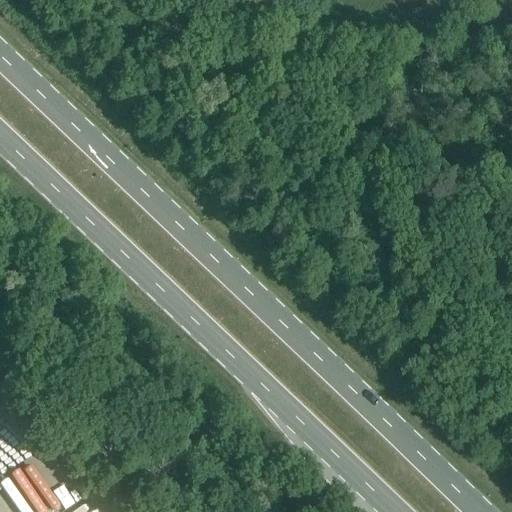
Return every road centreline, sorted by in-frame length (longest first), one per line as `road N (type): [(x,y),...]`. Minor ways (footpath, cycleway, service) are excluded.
road 1 (primary): [(476,511),(0,49)]
road 2 (primary): [(0,143),(386,511)]
